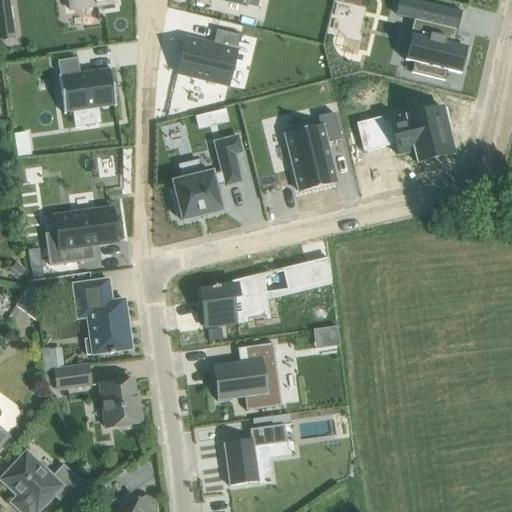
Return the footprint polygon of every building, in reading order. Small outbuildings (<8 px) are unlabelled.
[(8,0),(0,0),(0,20),(11,19),(8,0)] [(67,0),(69,10),(117,3),(116,0),(67,0)] [(412,0),(400,0),(397,16),(428,24),(424,40),(413,38),(407,63),(418,66),(416,76),(441,82),(443,72),(459,75),(465,50),(449,46),(453,29),(448,28),(452,10),(412,0)] [(185,39),(177,74),(228,86),(240,36),(216,30),(212,46),(185,39)] [(77,59),(57,62),(59,77),(58,77),(64,115),(65,114),(65,113),(114,106),(114,107),(116,107),(110,69),(108,69),(108,71),(79,75),(77,59)] [(319,125),(283,134),(298,192),(335,183),(325,144),(339,140),(332,113),(317,117),(319,125)] [(174,190),(168,191),(175,217),(180,215),(182,222),(221,212),(214,187),(224,184),(225,187),(240,183),(233,155),(241,153),(237,138),(214,143),(221,172),(212,175),(211,173),(202,176),(198,162),(179,167),(182,181),(172,183),(174,190)] [(29,149),(16,151),(17,158),(30,156),(29,149)] [(56,234),(45,236),(49,267),(94,261),(94,259),(89,260),(87,250),(92,249),(92,247),(117,243),(112,209),(53,217),(56,234)] [(329,260),(282,272),(282,273),(283,274),(287,290),(287,293),(331,282),(329,260)] [(16,264),(8,274),(17,282),(26,271),(16,264)] [(234,287),(201,292),(205,326),(247,320),(247,319),(265,317),(262,294),(266,294),(263,278),(263,276),(231,284),(231,286),(233,285),(234,287)] [(108,281),(72,286),(76,309),(85,308),(90,340),(84,341),(86,356),(109,353),(109,355),(114,354),(114,353),(131,350),(128,332),(128,331),(128,330),(126,331),(124,320),(127,320),(127,318),(126,318),(124,301),(111,303),(108,281)] [(26,288),(15,307),(36,323),(31,288),(26,288)] [(239,363),(212,367),(212,368),(215,368),(219,400),(217,401),(217,402),(244,399),(246,412),(269,409),(266,389),(279,387),(278,386),(277,386),(274,366),(276,366),(275,364),(274,364),(271,346),(273,346),(273,344),(237,349),(237,351),(245,350),(247,362),(239,363)] [(49,350),(41,351),(44,372),(54,371),(61,370),(58,350),(49,351),(49,350)] [(56,391),(90,386),(87,366),(61,370),(54,371),(56,391)] [(141,424),(138,407),(137,394),(134,394),(132,380),(99,385),(105,429),(119,427),(119,428),(123,431),(132,430),(136,426),(135,425),(141,424)] [(250,440),(222,444),(228,487),(259,483),(254,448),(285,444),(283,426),(249,431),(250,440)] [(321,433),(285,458),(294,470),(329,445),(321,433)] [(0,480),(0,481),(17,497),(10,504),(18,511),(38,511),(53,497),(59,502),(79,481),(63,466),(52,477),(26,453),(0,480)] [(154,511),(155,508),(149,499),(144,498),(137,503),(137,502),(122,511),(114,500),(95,511),(154,511)]
